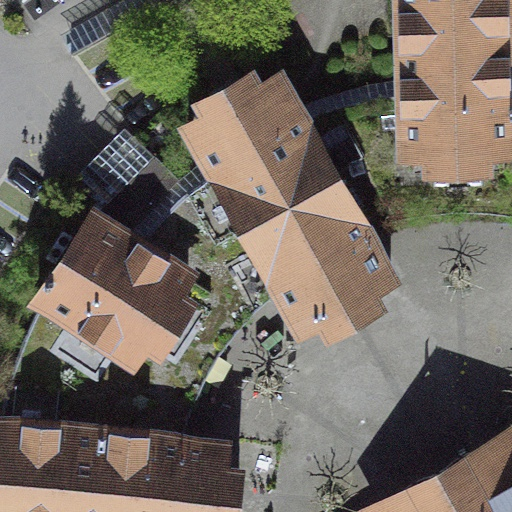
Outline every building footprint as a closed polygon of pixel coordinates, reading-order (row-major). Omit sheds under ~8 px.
[(511,52),(511,0),(397,0),(399,90),(382,93),(352,102),(330,108),(309,119),(360,215),(404,203),(457,197),(511,198),(511,52)] [(309,119),(272,50),(260,57),(252,41),(190,74),(200,92),(179,104),(295,321),(320,307),(327,320),(390,287),(384,275),(390,271),(360,215),(309,119)] [(207,268),(100,197),(34,298),(142,369),(156,347),(169,356),(207,297),(193,288),(207,268)] [(241,427),(0,403),(0,511),(248,511),(254,452),(239,450),(241,427)] [(511,511),(511,408),(356,493),(366,511),(511,511)]
